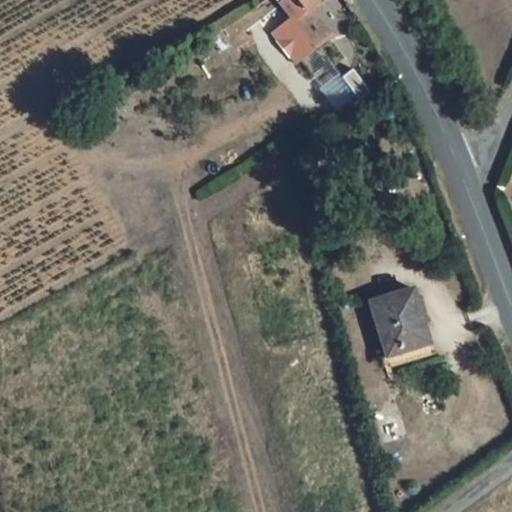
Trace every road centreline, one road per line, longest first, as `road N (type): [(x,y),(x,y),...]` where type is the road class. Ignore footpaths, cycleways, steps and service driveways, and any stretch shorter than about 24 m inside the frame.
road 1 (secondary): [(373,0),(432,97),(467,185)]
road 2 (secondary): [(467,185),(511,300)]
